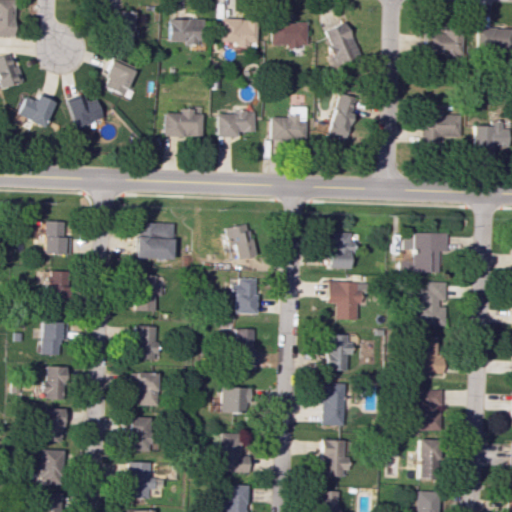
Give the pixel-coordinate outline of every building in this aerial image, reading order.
[(0,0),(0,35),(9,35),(9,0),(0,0)] [(128,45),(130,10),(107,9),(105,44),(128,45)] [(216,41),(234,41),(234,44),(252,44),(253,18),(216,17),(216,41)] [(199,18),(164,18),(164,41),(198,42),(199,18)] [(303,21),(266,21),(266,45),(303,45),(303,21)] [(329,52),(323,55),(328,67),(355,55),(341,21),(319,30),(329,52)] [(472,51),(507,52),(508,28),(473,27),(472,51)] [(459,54),(458,31),(421,32),(422,55),(459,54)] [(0,53),(0,85),(15,81),(6,51),(0,53)] [(130,70),(108,60),(97,85),(119,94),(130,70)] [(323,136),(344,140),(352,97),(332,93),(323,136)] [(20,96),(12,114),(39,126),(50,101),(33,94),(31,100),(20,96)] [(70,127),(98,118),(91,98),(81,101),(79,94),(61,100),(70,127)] [(301,106),(283,106),(283,116),(264,116),(264,138),(300,139),(301,106)] [(159,134),(197,135),(197,113),(189,113),(189,108),(176,108),(176,112),(159,111),(159,134)] [(250,130),(250,111),(212,111),(212,136),(233,136),(233,130),(250,130)] [(457,111),(418,111),(417,141),(436,141),(436,136),(457,137),(457,111)] [(469,125),(469,147),(505,147),(504,128),(498,128),(498,120),(486,121),(486,124),(469,125)] [(39,253),(66,253),(66,232),(58,232),(59,220),(39,220),(39,253)] [(168,258),(169,222),(133,221),(132,257),(168,258)] [(219,227),(222,244),(228,243),(231,258),(250,254),(244,222),(219,227)] [(348,231),(326,231),(325,267),(345,267),(345,252),(347,252),(348,231)] [(434,271),(434,251),(441,251),(442,232),(408,231),(408,271),(434,271)] [(43,301),(62,302),(62,270),(43,270),(43,301)] [(151,274),(133,274),(132,310),(150,310),(151,295),(157,295),(157,284),(151,284),(151,274)] [(229,312),(251,312),(251,277),(232,277),(232,283),(225,283),(225,296),(229,296),(229,312)] [(330,318),(357,319),(358,281),(323,280),(322,302),(330,302),(330,318)] [(440,281),(422,281),(422,290),(408,290),(408,324),(439,324),(439,303),(440,303),(440,281)] [(55,354),(56,321),(37,320),(35,353),(55,354)] [(152,358),(152,325),(130,325),(130,358),(152,358)] [(249,328),(229,328),(227,368),(248,369),(249,328)] [(341,370),(341,353),(344,353),(344,334),(321,333),(321,369),(341,370)] [(434,372),(435,336),(411,336),(410,372),(434,372)] [(58,399),(59,366),(41,365),(40,381),(38,381),(37,398),(58,399)] [(133,405),(152,405),(153,372),(126,371),(125,389),(133,390),(133,405)] [(316,424),(338,424),(339,382),(317,382),(316,424)] [(246,399),(247,387),(216,386),(216,411),(240,412),(240,399),(246,399)] [(434,388),(411,389),(412,430),(435,429),(434,388)] [(58,441),(59,408),(38,407),(37,440),(58,441)] [(124,450),(145,450),(146,416),(125,415),(124,450)] [(214,471),(243,471),(244,454),(235,454),(236,432),(215,432),(214,471)] [(316,475),(336,476),(337,468),(343,468),(343,457),(339,457),(340,439),(317,438),(316,475)] [(432,478),(433,439),(413,438),(411,478),(432,478)] [(34,483),(57,483),(58,449),(35,448),(34,483)] [(149,488),(149,476),(144,476),(144,461),(122,461),(121,487),(127,487),(126,497),(143,497),(143,488),(149,488)] [(241,511),(242,484),(219,483),(219,499),(214,499),(213,511),(241,511)] [(333,511),(334,490),(312,489),(311,511),(333,511)] [(432,511),(434,491),(411,490),(410,511),(432,511)] [(34,511),(53,511),(54,492),(34,491),(34,511)] [(511,511),(511,497),(503,497),(502,511),(511,511)]
